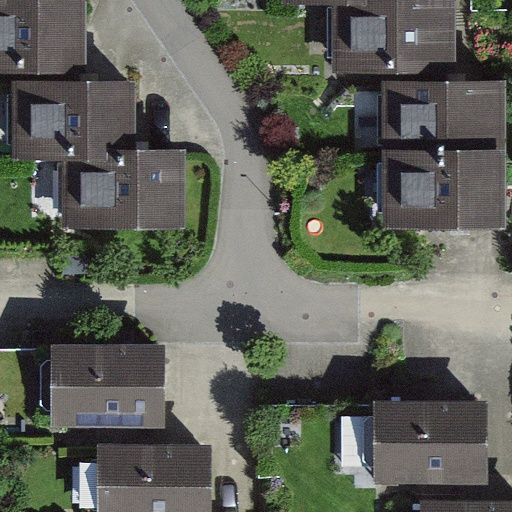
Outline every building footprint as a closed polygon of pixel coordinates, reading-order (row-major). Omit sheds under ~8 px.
[(55,256),(179,259),(176,176),(129,174),(130,107),(81,105),(78,19),(31,19),(30,0),(0,0),(0,179),(54,175),(55,256)] [(300,97),(449,97),(450,23),(397,22),(397,0),(245,0),(244,33),(301,31),(300,97)] [(501,251),(498,105),(363,108),(367,254),(501,251)] [(158,456),(159,372),(45,372),(45,455),(158,456)] [(483,427),(367,429),(367,511),(436,511),(484,511),(483,427)] [(90,511),(204,511),(205,472),(91,472),(90,511)]
